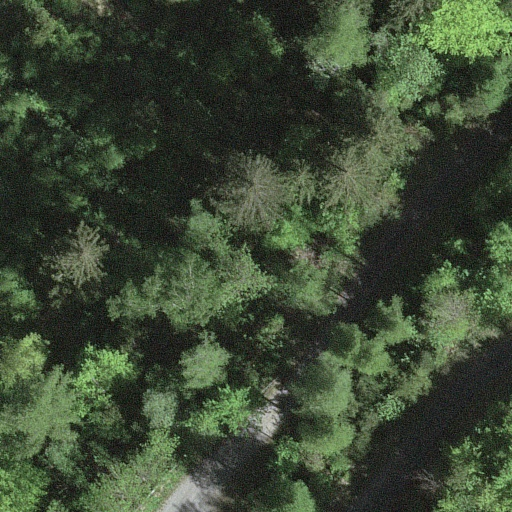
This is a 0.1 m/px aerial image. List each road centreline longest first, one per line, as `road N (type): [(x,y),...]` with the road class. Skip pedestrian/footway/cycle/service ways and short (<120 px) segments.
road 1 (track): [(194,511),(376,272),(511,122)]
road 2 (track): [(511,353),(451,399),(359,511)]
